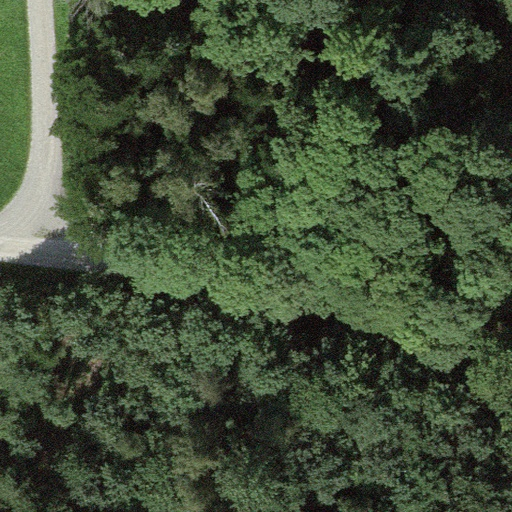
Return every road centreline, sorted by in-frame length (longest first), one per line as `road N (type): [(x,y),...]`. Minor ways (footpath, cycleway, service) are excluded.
road 1 (track): [(511,368),(306,293),(37,259)]
road 2 (track): [(37,259),(45,189),(39,0)]
